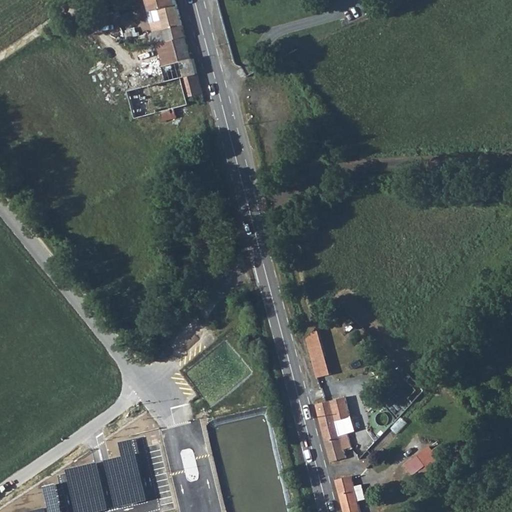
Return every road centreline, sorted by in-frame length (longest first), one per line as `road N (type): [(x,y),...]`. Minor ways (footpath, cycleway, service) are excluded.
road 1 (primary): [(194,0),(328,511)]
road 2 (unclassified): [(511,159),(327,173),(276,199)]
road 3 (residential): [(0,204),(145,383)]
road 4 (unclassified): [(0,491),(145,383)]
